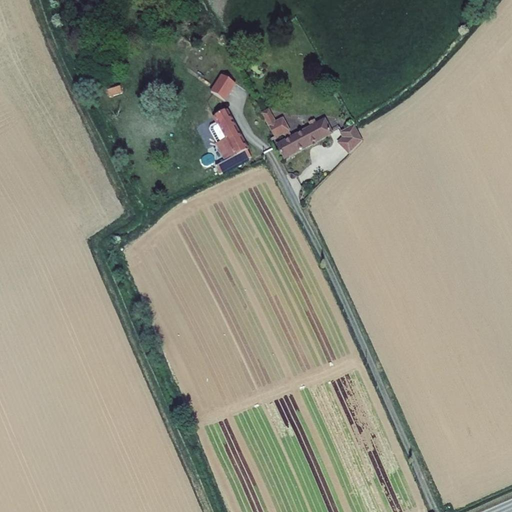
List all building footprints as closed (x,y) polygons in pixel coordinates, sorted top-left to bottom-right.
[(211,83),(224,93),(236,77),(223,67),(211,83)] [(120,87),(107,90),(109,98),(122,94),(120,87)] [(242,154),(246,153),(224,103),(212,108),(215,114),(208,118),(206,121),(213,135),(212,135),(220,153),(209,158),(213,167),(235,158),(242,154)] [(264,119),(268,117),(264,109),(259,110),(264,119)] [(271,123),(268,117),(264,119),(259,110),(255,112),(262,126),(268,139),(279,134),(282,140),(271,145),(276,154),(278,158),(281,156),(323,136),(318,124),(311,127),(308,120),(303,122),(306,129),(286,138),(277,120),(271,123)] [(351,153),(364,141),(357,127),(347,132),(349,136),(344,140),(351,153)] [(276,154),(271,145),(267,147),(271,157),(276,154)]
